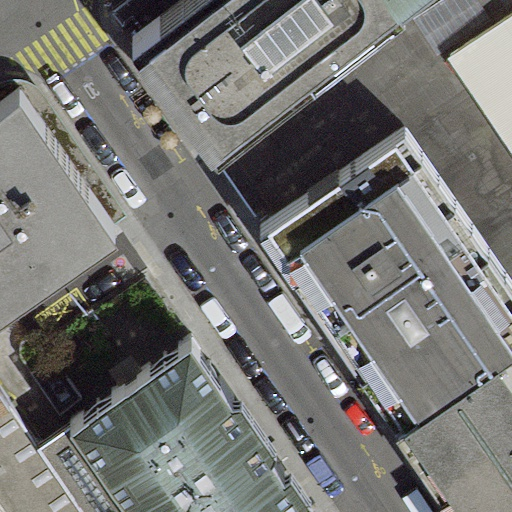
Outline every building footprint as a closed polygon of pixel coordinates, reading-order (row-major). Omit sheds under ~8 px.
[(130,0),(118,10),(220,146),(235,135),(408,2),(406,0),(130,0)] [(511,0),(406,0),(408,2),(446,52),(511,7),(511,0)] [(406,122),(466,82),(446,52),(408,2),(235,135),(284,205),(406,122)] [(511,150),(511,7),(446,52),(466,82),(511,150)] [(0,302),(117,222),(21,84),(0,99),(0,302)] [(498,351),(511,341),(511,275),(406,122),(284,205),(262,221),(399,419),(498,351)] [(313,511),(187,336),(41,440),(90,511),(313,511)] [(511,341),(498,351),(511,371),(511,341)] [(511,511),(511,371),(498,351),(399,419),(461,511),(511,511)] [(0,407),(11,400),(0,384),(0,407)] [(0,407),(0,499),(8,511),(90,511),(41,440),(11,400),(0,407)] [(0,511),(8,511),(0,499),(0,511)]
